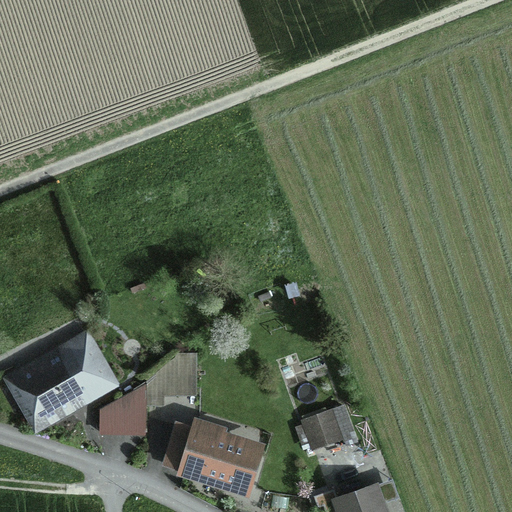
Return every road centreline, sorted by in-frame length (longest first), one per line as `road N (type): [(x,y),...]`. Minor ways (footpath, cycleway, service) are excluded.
road 1 (track): [(487,0),(0,188)]
road 2 (unclassified): [(195,511),(0,437)]
